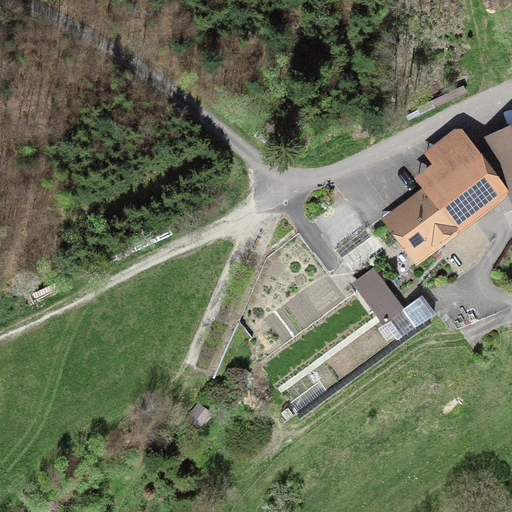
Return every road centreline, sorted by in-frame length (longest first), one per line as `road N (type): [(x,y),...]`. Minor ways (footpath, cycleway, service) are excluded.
road 1 (unclassified): [(26,0),(192,103),(290,188),(511,83)]
road 2 (track): [(290,188),(0,335)]
